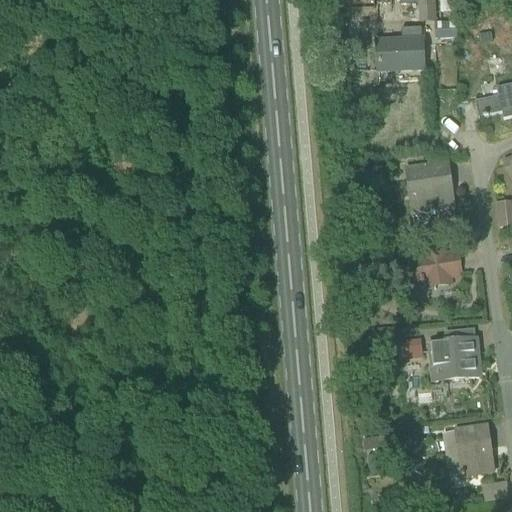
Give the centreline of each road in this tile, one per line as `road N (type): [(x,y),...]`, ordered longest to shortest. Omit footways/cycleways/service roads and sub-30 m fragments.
road 1 (primary): [(309,511),(264,0)]
road 2 (residential): [(499,351),(476,169),(511,141)]
